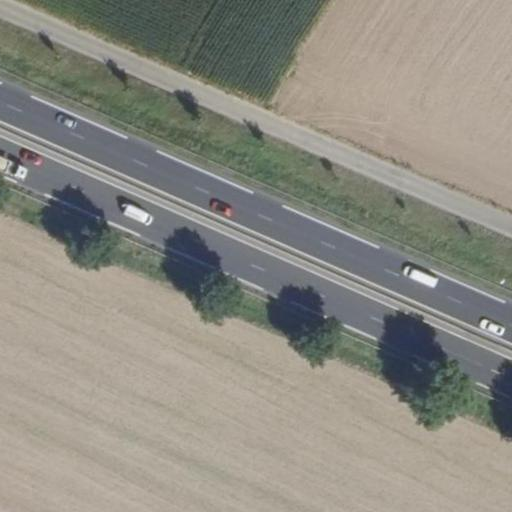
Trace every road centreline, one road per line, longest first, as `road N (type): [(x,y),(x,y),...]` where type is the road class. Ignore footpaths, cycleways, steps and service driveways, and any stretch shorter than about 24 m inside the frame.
road 1 (trunk): [(0,155),(511,379)]
road 2 (unclassified): [(0,3),(511,227)]
road 3 (trunk): [(511,324),(0,101)]
